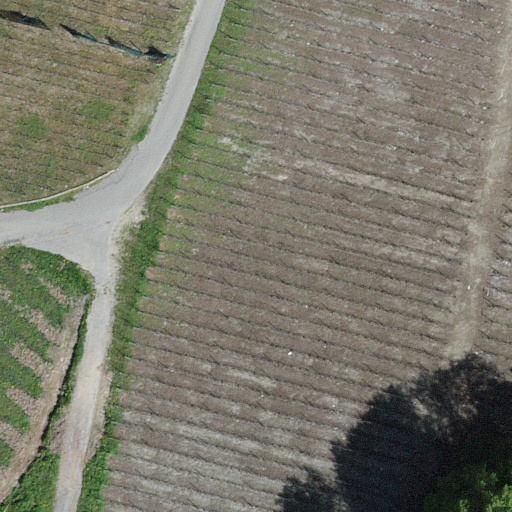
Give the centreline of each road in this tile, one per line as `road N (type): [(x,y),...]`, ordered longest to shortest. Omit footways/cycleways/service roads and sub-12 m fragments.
road 1 (track): [(0,226),(53,221),(85,228),(96,251),(93,354),(69,511)]
road 2 (track): [(85,228),(131,175),(206,0)]
